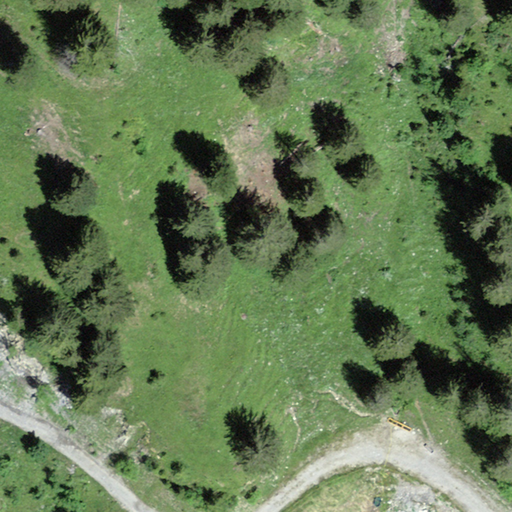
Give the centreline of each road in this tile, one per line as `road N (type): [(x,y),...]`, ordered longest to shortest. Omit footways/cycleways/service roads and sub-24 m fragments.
road 1 (track): [(261,511),(349,453),(382,451),(418,461),(486,511)]
road 2 (track): [(0,410),(32,423),(146,511)]
